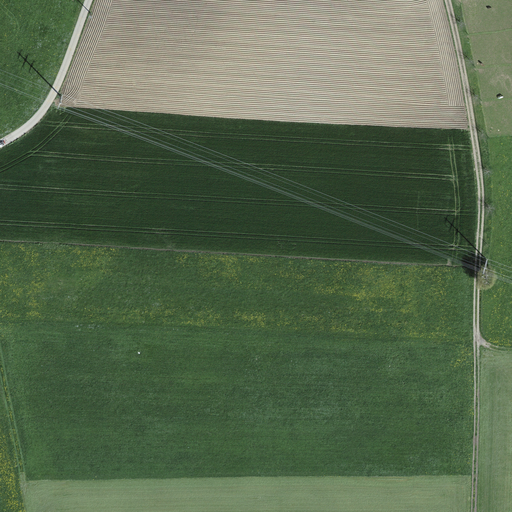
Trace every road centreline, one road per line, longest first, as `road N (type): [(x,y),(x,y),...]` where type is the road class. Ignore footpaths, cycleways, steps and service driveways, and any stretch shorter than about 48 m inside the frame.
road 1 (track): [(476,511),(488,210),(449,0)]
road 2 (residential): [(12,137),(53,100),(96,0)]
